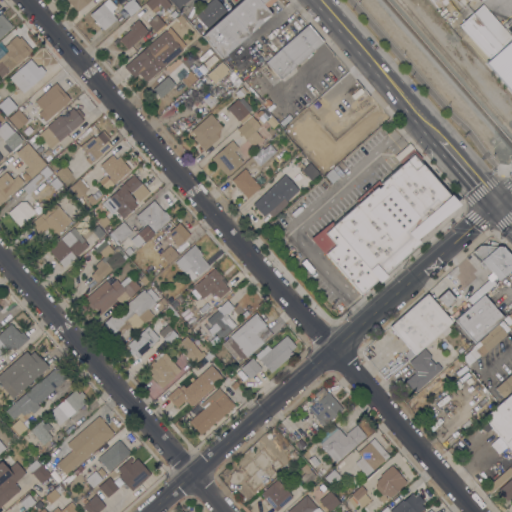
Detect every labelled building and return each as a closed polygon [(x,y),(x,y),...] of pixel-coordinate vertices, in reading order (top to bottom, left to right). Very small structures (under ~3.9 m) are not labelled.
[(90,0),(78,11),(76,10),(75,10),(66,0),(90,0)] [(105,0),(110,0),(116,6),(112,10),(114,13),(112,14),(116,19),(103,30),(89,15),(105,0)] [(130,16),(122,7),(129,0),(133,0),(140,7),(130,16)] [(147,0),(166,0),(171,5),(165,10),(159,3),(151,10),(144,3),(147,0)] [(187,0),(177,9),(169,0),(187,0)] [(202,32),(191,20),(196,15),(195,14),(210,0),(216,0),(226,10),(202,32)] [(241,0),(274,0),(265,8),(271,14),(221,58),(201,36),(241,0)] [(446,0),(445,1),(447,2),(443,5),(442,4),(437,9),(429,0),(446,0)] [(511,38),(488,59),(458,25),(481,4),(511,38)] [(438,13),(444,8),(445,9),(446,11),(441,16),(439,14),(438,13)] [(122,9),(128,15),(120,22),(114,16),(122,9)] [(0,37),(0,14),(12,27),(0,37)] [(164,24),(155,32),(147,23),(156,14),(164,24)] [(180,14),(186,21),(181,25),(176,18),(180,14)] [(127,49),(119,40),(130,30),(128,28),(137,20),(147,31),(127,49)] [(308,26),(322,42),(310,52),(312,54),(307,59),(306,57),(280,79),(266,63),(308,26)] [(144,82),(137,74),(133,78),(123,66),(164,30),(166,31),(169,27),(185,45),(181,49),(182,50),(144,82)] [(32,51),(26,56),(20,61),(16,65),(16,64),(1,78),(0,76),(0,57),(7,51),(6,50),(7,50),(4,47),(9,43),(8,42),(15,36),(18,39),(20,37),(32,51)] [(511,92),(485,62),(511,38),(511,92)] [(23,94),(9,78),(30,59),(37,68),(40,66),(45,72),(43,74),(44,75),(23,94)] [(206,75),(221,62),(228,69),(226,71),(228,73),(215,84),(206,75)] [(188,88),(181,79),(186,75),(193,83),(188,88)] [(160,99),(152,90),(167,76),(175,85),(160,99)] [(55,83),(70,100),(66,103),(66,104),(64,107),(63,106),(45,122),(38,113),(42,110),(34,101),(55,83)] [(247,92),(241,97),(240,96),(238,97),(235,93),(242,86),(247,92)] [(209,108),(199,95),(206,90),(211,96),(212,95),(215,99),(214,100),(216,102),(209,108)] [(16,106),(6,115),(0,108),(0,102),(7,96),(16,106)] [(362,102),(369,96),(383,112),(375,119),(372,116),(368,120),(369,121),(364,126),(362,125),(360,126),(351,134),(341,123),(337,127),(334,124),(361,100),(362,102)] [(236,129),(242,124),(238,120),(237,121),(226,108),(237,99),(239,101),(242,98),(251,110),(248,112),(251,116),(237,129),(236,129)] [(50,148),(38,134),(47,127),(46,126),(52,121),(52,120),(54,118),(54,119),(59,115),(61,117),(73,107),(75,110),(77,108),(84,115),(80,118),(83,121),(50,148)] [(27,120),(17,129),(7,118),(18,109),(27,120)] [(204,151),(193,138),(195,136),(191,131),(210,113),(221,126),(219,137),(204,151)] [(251,116),(260,127),(255,131),(262,138),(252,146),(246,139),(245,139),(242,135),(241,136),(239,134),(240,133),(237,129),(251,116)] [(23,141),(9,153),(3,146),(6,144),(2,140),(3,140),(0,137),(0,125),(4,121),(23,141)] [(101,155),(101,154),(91,163),(86,158),(88,156),(79,147),(85,141),(86,142),(92,136),(94,138),(102,130),(109,138),(107,141),(112,146),(101,155)] [(210,158),(231,140),(238,147),(233,151),(242,161),(226,176),(210,158)] [(45,165),(31,178),(30,177),(23,169),(27,166),(15,153),(26,143),(45,165)] [(251,156),(261,147),(270,157),(259,166),(251,156)] [(448,195),(449,195),(458,204),(415,239),(418,242),(383,274),(385,276),(378,283),(376,280),(360,294),(325,254),(324,255),(310,239),(330,221),(333,224),(357,202),(355,200),(377,181),(379,183),(401,164),(398,160),(412,148),(421,158),(418,161),(420,164),(448,195)] [(114,183),(109,178),(110,177),(99,165),(111,154),(116,160),(119,157),(130,169),(114,183)] [(72,174),(63,181),(55,172),(64,164),(72,174)] [(237,188),(234,185),(235,185),(231,180),(244,169),(245,169),(247,171),(246,172),(260,187),(247,198),(237,188)] [(338,177),(331,183),(324,176),(332,169),(338,177)] [(0,175),(5,171),(13,179),(17,175),(24,182),(11,194),(11,193),(0,203),(0,175)] [(25,172),(30,177),(26,182),(20,176),(25,172)] [(27,194),(22,188),(39,173),(45,179),(27,194)] [(283,174),(298,190),(285,201),(287,204),(272,218),(267,212),(263,216),(251,204),(283,174)] [(113,184),(106,190),(98,181),(105,175),(113,184)] [(129,193),(135,201),(134,202),(137,205),(132,209),(134,211),(131,213),(129,211),(126,215),(122,219),(115,210),(111,214),(101,204),(119,188),(119,187),(133,175),(148,192),(138,201),(130,192),(129,193)] [(62,184),(55,191),(48,184),(56,177),(62,184)] [(88,189),(84,193),(85,194),(82,196),(81,195),(78,198),(69,188),(79,179),(88,189)] [(92,206),(85,198),(90,194),(92,196),(99,191),(104,196),(92,206)] [(38,204),(42,200),(46,205),(42,209),(38,204)] [(153,200),(164,212),(165,211),(169,216),(168,217),(169,219),(162,225),(162,226),(158,230),(157,229),(137,248),(130,240),(137,233),(136,232),(142,227),(137,222),(139,220),(135,216),(153,200)] [(35,212),(19,226),(7,213),(20,202),(26,201),(35,212)] [(55,235),(48,227),(39,235),(29,224),(54,202),(71,221),(55,235)] [(122,222),(132,232),(120,242),(118,239),(115,242),(96,221),(103,214),(109,221),(106,224),(112,231),(122,222)] [(179,222),(190,235),(177,246),(166,234),(179,222)] [(91,230),(97,225),(104,233),(98,239),(91,230)] [(80,243),(83,240),(88,245),(64,267),(48,249),(72,227),(82,238),(78,241),(80,243)] [(117,245),(127,257),(124,259),(125,261),(113,271),(111,269),(99,279),(96,282),(90,275),(93,273),(92,272),(97,268),(94,265),(103,257),(99,252),(97,254),(93,249),(104,240),(112,249),(117,245)] [(178,255),(168,264),(159,254),(169,245),(178,255)] [(202,254),(200,256),(209,266),(198,276),(195,271),(192,273),(189,269),(184,273),(174,263),(182,256),(181,256),(193,245),(202,254)] [(486,267),(483,269),(478,263),(481,260),(473,251),(480,246),(481,245),(501,246),(511,259),(511,267),(498,281),(486,267)] [(128,247),(133,252),(129,256),(124,251),(128,247)] [(214,268),(227,283),(225,285),(229,289),(219,298),(215,294),(213,297),(209,293),(205,296),(205,297),(203,299),(203,298),(202,299),(192,287),(214,268)] [(496,281),(491,275),(465,298),(470,304),(496,281)] [(105,280),(110,285),(116,280),(119,283),(128,276),(131,279),(132,279),(140,287),(121,304),(117,300),(100,314),(94,308),(92,310),(87,304),(89,302),(86,298),(105,280)] [(109,336),(101,326),(104,324),(103,322),(111,316),(144,289),(145,291),(150,288),(158,298),(153,302),(155,304),(139,317),(143,322),(133,331),(126,322),(109,336)] [(445,307),(437,298),(446,290),(454,299),(445,307)] [(414,354),(390,327),(426,295),(450,322),(414,354)] [(474,343),(454,320),(483,295),(503,317),(474,343)] [(169,304),(166,300),(171,296),(174,300),(169,304)] [(232,309),(224,317),(235,329),(222,340),(211,328),(209,330),(205,325),(201,328),(198,324),(215,308),(218,308),(225,301),(232,309)] [(511,330),(507,325),(508,324),(503,319),(511,310),(511,330)] [(246,357),(245,357),(238,363),(222,344),(230,336),(229,336),(255,313),(265,325),(264,326),(272,335),(263,343),(246,357)] [(162,318),(166,322),(169,319),(172,323),(169,326),(178,336),(168,345),(160,336),(154,342),(154,343),(137,358),(134,354),(132,356),(127,351),(130,348),(126,345),(148,326),(150,328),(162,318)] [(473,348),(472,347),(487,333),(498,324),(502,321),(509,329),(506,332),(507,334),(481,357),(479,355),(473,348)] [(16,349),(13,346),(8,351),(6,348),(2,352),(3,354),(0,356),(0,332),(10,323),(20,334),(22,332),(28,338),(16,349)] [(189,329),(194,334),(189,338),(184,333),(189,329)] [(271,373),(255,355),(266,345),(270,349),(285,335),(295,346),(290,351),(292,353),(271,373)] [(190,341),(191,341),(194,345),(200,353),(202,351),(205,355),(192,365),(175,345),(186,336),(190,341)] [(415,392),(411,388),(411,389),(404,382),(415,373),(413,370),(414,369),(408,362),(424,348),(431,356),(429,358),(434,364),(436,363),(441,368),(415,392)] [(468,365),(462,358),(473,348),(479,355),(468,365)] [(0,373),(26,351),(29,355),(33,351),(37,356),(38,355),(48,367),(11,399),(1,387),(2,386),(0,383),(0,373)] [(180,371),(173,377),(174,377),(161,388),(150,376),(152,374),(147,368),(164,352),(180,371)] [(252,358),(261,368),(249,379),(240,368),(252,358)] [(39,380),(40,380),(57,365),(67,377),(37,404),(40,407),(22,423),(16,416),(13,419),(5,411),(39,380)] [(210,365),(222,378),(191,406),(185,400),(176,408),(166,397),(177,387),(178,388),(182,385),(185,388),(210,365)] [(511,389),(503,398),(495,388),(511,372),(511,389)] [(307,409),(318,400),(313,395),(322,387),(326,392),(327,392),(342,409),(323,426),(307,409)] [(216,422),(215,422),(200,435),(188,422),(204,407),(201,404),(218,388),(234,405),(216,422)] [(78,393),(80,391),(84,396),(82,398),(85,402),(77,410),(78,411),(72,416),(71,415),(58,425),(48,413),(75,390),(78,393)] [(511,450),(484,418),(511,393),(511,450)] [(98,416),(113,433),(65,475),(55,464),(71,450),(66,443),(98,416)] [(30,430),(43,418),(51,427),(46,431),(51,437),(43,445),(30,430)] [(9,427),(18,419),(26,428),(17,436),(9,427)] [(337,429),(337,428),(344,436),(347,434),(347,433),(356,425),(366,436),(335,463),(319,444),(320,444),(316,439),(333,425),(337,429)] [(376,467),(378,469),(367,478),(355,463),(361,457),(357,452),(373,438),(389,456),(376,467)] [(118,439),(130,453),(108,471),(97,458),(118,439)] [(305,445),(299,450),(294,444),(300,439),(305,445)] [(295,450),(293,451),(297,455),(293,459),(289,454),(291,452),(288,448),(291,445),(295,450)] [(303,455),(309,450),(314,455),(313,456),(319,463),(313,467),(303,455)] [(276,472),(259,486),(250,476),(275,455),(279,459),(280,458),(284,463),(275,471),(276,472)] [(131,491),(117,476),(120,473),(116,469),(129,457),(133,461),(136,458),(150,474),(131,491)] [(39,464),(39,465),(40,464),(50,475),(49,476),(41,483),(26,467),(35,460),(39,464)] [(0,506),(0,461),(7,469),(15,461),(25,473),(16,481),(11,475),(9,477),(20,489),(0,506)] [(306,485),(300,478),(305,473),(300,468),(305,464),(310,469),(309,469),(315,476),(306,485)] [(375,483),(376,482),(375,481),(380,477),(379,476),(391,465),(406,482),(389,498),(386,495),(385,496),(387,499),(382,503),(380,501),(379,502),(377,499),(378,498),(381,495),(375,487),(376,484),(375,483)] [(511,473),(489,494),(484,488),(511,465),(511,466),(511,473)] [(333,469),(341,478),(332,487),(324,478),(333,469)] [(102,479),(92,487),(87,481),(85,482),(84,480),(86,478),(85,477),(92,471),(93,472),(94,471),(102,479)] [(118,488),(107,497),(98,487),(109,477),(118,488)] [(511,477),(511,496),(506,501),(497,491),(511,477)] [(276,511),(267,502),(266,502),(264,499),(260,494),(276,479),(292,497),(276,511)] [(322,483),(326,488),(322,492),(318,487),(322,483)] [(58,484),(63,490),(58,494),(59,496),(52,501),(46,494),(58,484)] [(360,486),(366,492),(364,494),(370,500),(361,507),(359,504),(354,507),(347,499),(351,495),(350,495),(360,486)] [(339,502),(329,511),(319,500),(329,491),(339,502)] [(27,493),(35,502),(26,510),(18,501),(27,493)] [(419,511),(389,511),(401,500),(402,501),(411,493),(414,497),(417,494),(424,502),(421,504),(424,508),(419,511)] [(105,505),(97,511),(87,511),(82,506),(95,494),(105,505)] [(285,511),(306,495),(317,508),(318,507),(321,511),(285,511)] [(75,511),(37,511),(43,508),(46,511),(50,511),(56,507),(58,508),(63,504),(65,506),(70,501),(75,507),(73,509),(75,511)]
